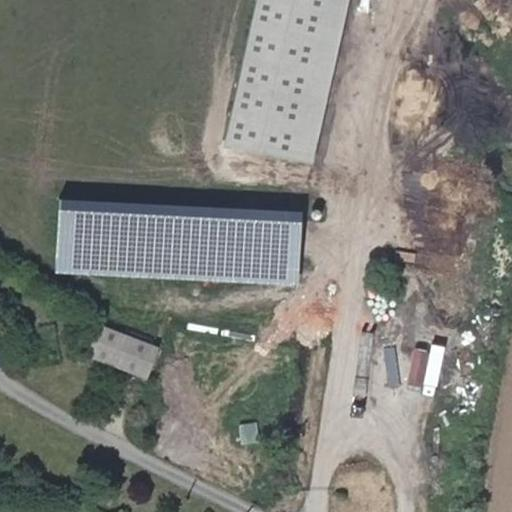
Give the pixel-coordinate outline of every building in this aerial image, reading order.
[(394,91),(409,93),(412,51),(397,50),(394,91)] [(395,218),(403,163),(392,161),(383,216),(395,218)] [(271,268),(270,280),(299,283),(300,270),(271,268)] [(158,349),(99,326),(88,355),(147,378),(158,349)] [(242,444),(261,441),(258,422),(239,425),(242,444)]
